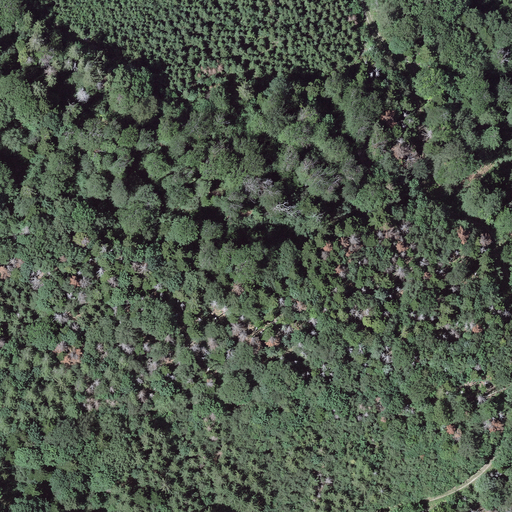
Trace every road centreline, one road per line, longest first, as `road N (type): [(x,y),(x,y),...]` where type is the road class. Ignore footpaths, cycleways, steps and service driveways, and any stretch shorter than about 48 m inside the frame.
road 1 (track): [(0,433),(159,403),(347,384),(414,397),(464,370),(485,313),(508,282)]
road 2 (track): [(511,288),(495,234),(424,194),(419,109),(363,0)]
road 3 (track): [(385,511),(471,481),(511,432)]
